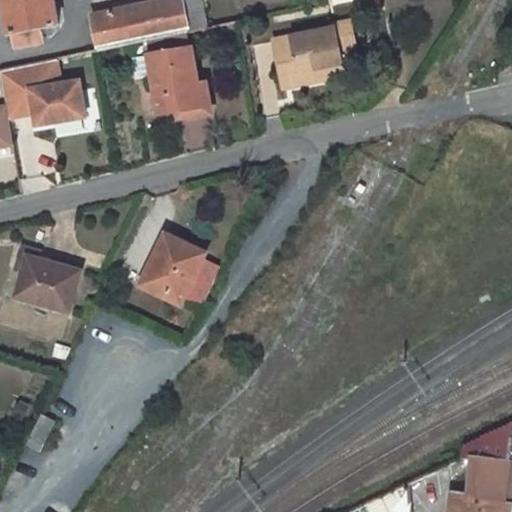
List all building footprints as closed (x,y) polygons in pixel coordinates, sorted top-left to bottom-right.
[(14,0),(18,22),(23,21),(26,33),(51,29),(47,14),(66,9),(64,0),(14,0)] [(110,0),(99,2),(105,37),(216,15),(212,0),(110,0)] [(331,10),(332,16),(337,36),(354,32),(348,7),(331,10)] [(332,16),(272,29),(282,75),(318,68),(316,57),(340,52),(337,36),(332,16)] [(190,37),(148,45),(161,101),(202,91),(190,37)] [(50,48),(0,58),(0,69),(3,84),(23,80),(25,92),(30,111),(82,100),(75,65),(55,69),(50,48)] [(343,63),(340,52),(316,57),(318,68),(343,63)] [(23,80),(3,84),(4,93),(5,96),(25,92),(23,80)] [(0,134),(12,132),(5,96),(4,93),(0,93),(0,134)] [(175,221),(168,232),(174,235),(181,224),(175,221)] [(231,248),(181,224),(174,235),(168,232),(156,254),(161,257),(152,273),(204,299),(231,248)] [(90,257),(38,240),(26,280),(75,297),(90,257)] [(67,409),(50,399),(34,431),(51,440),(67,409)] [(472,456),(468,495),(504,501),(511,434),(511,424),(485,437),(489,444),(487,457),(472,456)] [(511,511),(511,501),(504,501),(468,495),(450,492),(447,511),(511,511)]
